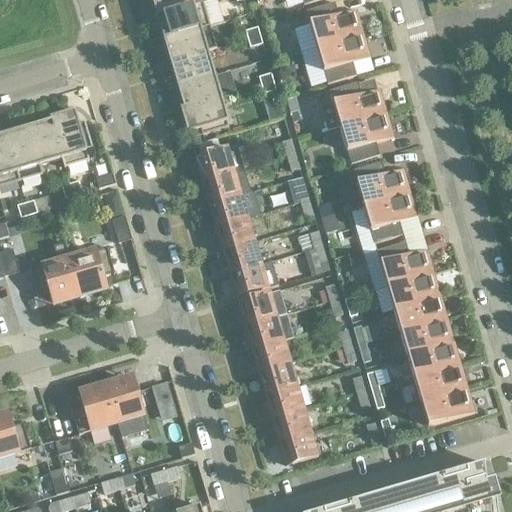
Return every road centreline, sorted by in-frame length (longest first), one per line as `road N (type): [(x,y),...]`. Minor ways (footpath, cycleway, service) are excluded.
road 1 (residential): [(408,0),(511,353)]
road 2 (residential): [(102,58),(179,317)]
road 3 (residential): [(179,317),(236,511)]
road 4 (residential): [(0,372),(179,317)]
